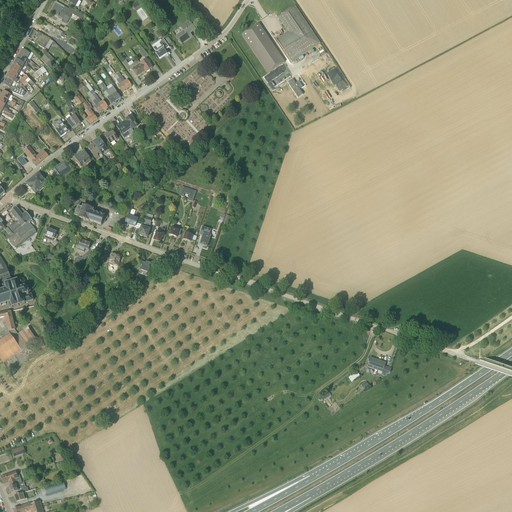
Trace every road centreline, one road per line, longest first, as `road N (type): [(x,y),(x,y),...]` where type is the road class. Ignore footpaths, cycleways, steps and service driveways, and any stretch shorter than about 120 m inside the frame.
road 1 (unclassified): [(477,361),(6,198)]
road 2 (unclassified): [(6,198),(212,42),(246,0)]
road 3 (trunk): [(311,494),(511,367)]
road 4 (trunk): [(511,351),(316,476)]
